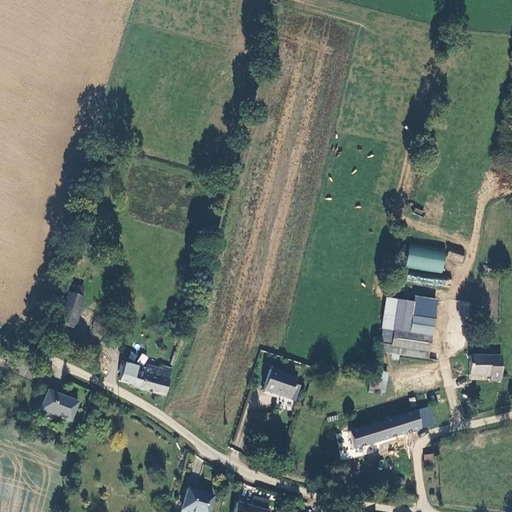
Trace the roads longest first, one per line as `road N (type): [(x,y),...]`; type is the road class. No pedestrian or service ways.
road 1 (unclassified): [(407,511),(270,482),(126,394),(40,358)]
road 2 (unclassified): [(426,511),(420,444),(511,412)]
